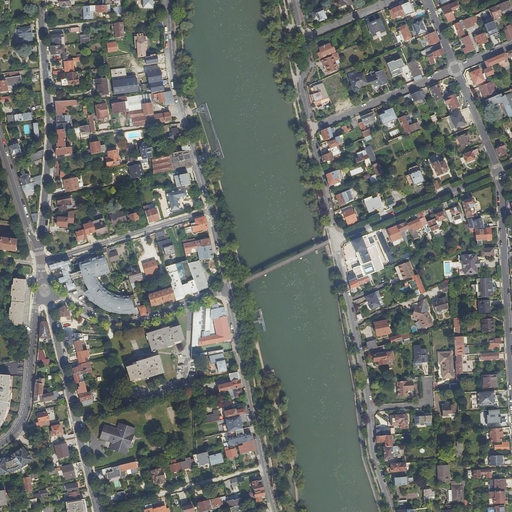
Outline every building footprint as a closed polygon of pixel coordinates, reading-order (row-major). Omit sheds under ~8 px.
[(25,0),(16,0),(15,17),(29,18),(29,10),(25,10),(25,0)] [(153,8),(153,0),(143,0),(143,8),(153,8)] [(506,2),(503,3),(497,5),(500,12),(511,7),(511,6),(511,5),(510,0),(506,2)] [(456,1),(441,8),(444,15),(445,15),(448,22),(455,19),(453,13),(455,12),(460,10),(456,1)] [(409,2),(401,6),(404,13),(406,17),(414,13),(409,2)] [(335,3),(312,13),(315,20),(319,18),(320,21),(321,21),(322,21),(327,19),(324,12),(329,10),(328,8),(336,5),(335,3)] [(103,5),(92,6),(84,6),(85,19),(93,18),(93,12),(97,12),(97,13),(107,12),(107,11),(111,11),(110,5),(103,5)] [(395,17),(404,13),(401,6),(391,10),(392,12),(391,13),(393,19),(395,18),(395,17)] [(491,8),(492,13),(495,12),(496,13),(492,14),(494,18),(501,16),(497,6),(491,8)] [(471,17),(463,20),(465,27),(471,25),(479,21),(476,14),(473,16),(472,16),(471,17)] [(380,17),(371,21),(372,26),(369,27),(371,32),(385,27),(380,17)] [(422,20),(413,24),(418,35),(427,32),(422,20)] [(461,21),(459,22),(459,23),(455,25),(459,36),(464,34),(462,30),(466,28),(465,27),(463,20),(461,21)] [(500,36),(494,21),(485,25),(487,30),(491,29),(496,38),(500,36)] [(124,36),(124,29),(123,23),(115,23),(116,25),(114,26),(115,28),(113,28),(113,33),(116,33),(116,38),(125,37),(124,36)] [(415,40),(414,37),(411,38),(406,25),(400,28),(401,31),(399,32),(400,34),(402,33),(405,41),(409,39),(410,42),(415,40)] [(29,36),(28,28),(17,30),(19,42),(33,40),(32,36),(29,36)] [(394,32),(390,34),(393,40),(396,48),(397,48),(400,47),(402,46),(400,42),(397,43),(396,39),(397,39),(394,32)] [(427,38),(430,45),(439,41),(435,32),(430,33),(426,35),(428,38),(427,38)] [(80,43),(90,42),(89,33),(80,34),(80,43)] [(478,46),(488,41),(484,33),(474,37),(478,46)] [(143,34),(138,34),(138,37),(135,37),(136,43),(135,43),(136,48),(138,48),(139,56),(145,56),(145,50),(146,50),(146,51),(147,51),(146,36),(145,36),(143,36),(143,34)] [(51,45),(51,47),(57,46),(57,44),(62,44),(61,35),(52,36),(53,41),(53,45),(51,45)] [(462,38),(464,42),(466,47),(463,48),(465,54),(475,50),(469,35),(464,37),(462,38)] [(116,42),(107,44),(108,53),(118,51),(116,42)] [(38,53),(38,45),(27,47),(28,55),(38,53)] [(65,53),(64,45),(64,46),(57,46),(51,47),(51,55),(62,53),(63,60),(68,59),(67,54),(65,53)] [(318,54),(320,58),(333,53),(331,49),(329,49),(327,45),(319,48),(321,53),(318,54)] [(423,57),(427,56),(440,50),(438,45),(421,52),(423,57)] [(440,50),(427,56),(428,60),(435,58),(444,54),(442,49),(440,50)] [(332,55),(336,65),(340,63),(336,53),(332,55)] [(508,59),(505,53),(485,62),(488,67),(488,68),(484,71),(487,77),(493,74),(490,66),(492,65),(492,66),(498,63),(499,65),(501,65),(501,63),(502,63),(504,67),(510,65),(508,59)] [(332,55),(321,59),(322,60),(323,60),(325,66),(329,74),(335,71),(333,68),(336,66),(336,65),(332,55)] [(401,57),(387,63),(391,72),(404,66),(401,57)] [(438,64),(435,58),(428,60),(431,67),(438,64)] [(409,63),(407,64),(415,81),(422,78),(415,60),(409,63)] [(74,65),(74,61),(65,62),(65,63),(64,63),(63,64),(64,72),(65,72),(71,72),(70,65),(74,65)] [(116,77),(125,76),(124,69),(111,70),(112,78),(116,77)] [(480,69),(470,73),(475,85),(485,81),(485,80),(487,79),(485,74),(482,75),(480,69)] [(383,70),(375,73),(376,74),(365,78),(368,84),(371,83),(374,83),(375,86),(380,84),(380,86),(388,83),(383,70)] [(19,71),(9,72),(10,77),(5,78),(6,80),(2,81),(1,77),(0,77),(0,92),(8,91),(7,86),(11,86),(13,89),(17,89),(17,84),(19,84),(19,81),(21,80),(21,76),(20,76),(19,71)] [(79,83),(77,72),(68,73),(68,78),(62,79),(63,85),(79,83)] [(145,80),(145,82),(146,85),(154,83),(153,73),(144,75),(145,80)] [(339,73),(330,76),(333,84),(337,82),(337,81),(342,79),(339,73)] [(359,87),(368,84),(365,78),(364,75),(363,73),(354,77),(355,78),(350,80),(353,86),(352,87),(354,92),(360,90),(359,87)] [(101,79),(97,79),(98,91),(98,96),(108,95),(106,78),(102,78),(102,76),(101,76),(101,79)] [(323,83),(325,87),(333,84),(330,76),(321,80),(323,83)] [(137,78),(117,81),(113,81),(114,94),(138,91),(137,78)] [(482,93),(484,98),(495,93),(491,82),(489,83),(479,87),(482,93)] [(325,87),(323,83),(314,87),(316,93),(313,94),(311,95),(313,102),(316,101),(329,97),(325,87)] [(443,95),(438,85),(431,88),(433,92),(432,93),(433,94),(434,94),(437,101),(444,98),(443,95)] [(174,103),(171,91),(154,94),(154,98),(159,97),(160,103),(163,102),(163,105),(174,103)] [(410,95),(415,107),(426,103),(424,98),(422,94),(421,91),(419,91),(411,94),(411,95),(410,95)] [(154,98),(154,94),(153,93),(140,95),(127,97),(128,111),(128,112),(143,110),(143,108),(138,108),(137,105),(151,103),(154,98)] [(350,108),(354,107),(348,94),(344,96),(347,103),(342,106),(344,111),(350,108)] [(453,114),(461,111),(454,94),(443,99),(446,104),(449,103),(453,114)] [(127,97),(126,95),(117,96),(118,98),(118,100),(112,101),(113,113),(128,111),(127,97)] [(501,118),(502,121),(511,116),(511,110),(505,96),(505,95),(504,95),(504,96),(491,101),(493,106),(502,102),(508,115),(501,118)] [(76,100),(55,102),(56,116),(62,115),(61,106),(76,105),(76,100)] [(155,104),(151,103),(137,105),(138,108),(143,108),(143,110),(128,112),(129,118),(154,114),(152,107),(155,106),(155,104)] [(103,116),(108,115),(106,104),(96,106),(98,119),(103,118),(103,116)] [(26,113),(22,113),(23,121),(32,120),(30,107),(25,108),(26,113)] [(384,113),(379,115),(383,125),(398,118),(396,114),(393,107),(388,110),(389,111),(384,113)] [(378,120),(373,109),(371,110),(372,113),(362,118),(363,121),(359,123),(360,125),(365,138),(372,135),(370,129),(367,130),(365,125),(378,120)] [(171,120),(170,112),(154,114),(129,118),(130,126),(171,120)] [(23,121),(22,113),(13,115),(15,122),(23,121)] [(56,116),(57,130),(64,130),(64,129),(67,129),(67,123),(65,123),(65,115),(62,115),(56,116)] [(401,126),(405,135),(412,131),(419,128),(417,122),(408,126),(407,123),(408,122),(410,121),(410,120),(410,119),(408,118),(407,118),(406,119),(404,116),(398,119),(401,126)] [(357,119),(351,121),(354,128),(360,125),(359,123),(357,119)] [(450,122),(455,132),(459,130),(455,120),(450,122)] [(84,139),(89,138),(88,135),(88,133),(90,133),(89,125),(86,126),(80,127),(82,139),(84,139)] [(321,131),(324,141),(330,139),(336,136),(333,128),(331,129),(330,127),(321,131)] [(174,142),(179,141),(178,137),(179,137),(178,128),(171,130),(172,133),(171,134),(171,137),(173,136),(174,142)] [(57,144),(56,155),(69,154),(68,148),(66,148),(64,130),(57,130),(58,144),(57,144)] [(458,137),(462,147),(470,144),(468,138),(469,137),(467,133),(458,137)] [(342,135),(327,142),(329,149),(328,150),(330,153),(332,152),(339,149),(338,145),(342,144),(340,140),(343,138),(342,135)] [(366,148),(362,139),(361,140),(363,144),(365,150),(369,158),(371,163),(376,161),(370,147),(366,148)] [(106,150),(105,145),(100,146),(99,142),(90,143),(92,154),(105,152),(106,150)] [(131,158),(127,159),(128,163),(143,160),(152,158),(150,151),(152,151),(151,145),(147,145),(147,144),(146,143),(145,143),(144,142),(142,142),(141,143),(140,144),(140,145),(140,147),(142,158),(138,159),(137,157),(131,158)] [(11,145),(9,146),(13,160),(18,158),(25,156),(27,155),(26,150),(21,152),(18,143),(11,145)] [(496,150),(499,157),(506,154),(505,152),(508,151),(505,145),(495,149),(496,150)] [(27,155),(25,156),(27,163),(43,158),(44,149),(27,155)] [(477,149),(463,155),(466,163),(475,159),(474,156),(479,154),(477,149)] [(107,167),(119,165),(117,150),(108,152),(109,157),(106,158),(107,167)] [(188,150),(184,151),(154,157),(152,158),(153,164),(154,174),(173,170),(192,165),(188,150)] [(355,159),(357,163),(364,160),(369,158),(365,150),(357,154),(358,158),(355,159)] [(322,156),(323,162),(333,160),(332,152),(330,153),(322,156)] [(153,164),(152,158),(143,160),(144,166),(153,164)] [(377,164),(376,161),(371,163),(372,165),(376,174),(377,177),(378,176),(378,175),(381,174),(377,164)] [(438,161),(433,164),(437,175),(443,173),(442,172),(448,169),(444,161),(439,163),(438,161)] [(150,178),(154,174),(153,164),(144,166),(146,176),(150,178)] [(376,174),(372,165),(366,167),(365,168),(369,177),(370,177),(376,174)] [(414,185),(424,181),(420,170),(419,171),(418,167),(416,166),(410,169),(409,170),(410,174),(410,175),(414,185)] [(326,175),(329,187),(333,185),(334,187),(338,186),(338,184),(340,183),(336,171),(326,175)] [(22,175),(19,177),(22,186),(32,183),(34,182),(41,180),(42,175),(31,179),(29,173),(25,175),(22,175)] [(181,186),(191,184),(188,173),(179,175),(181,186)] [(376,174),(370,177),(373,185),(379,182),(377,177),(376,174)] [(66,192),(79,189),(76,178),(64,180),(65,184),(66,192)] [(137,185),(136,181),(117,185),(118,189),(121,188),(125,187),(125,189),(138,186),(137,185)] [(32,183),(22,186),(24,191),(27,190),(28,193),(35,191),(33,185),(32,183)] [(186,188),(166,193),(171,212),(181,210),(178,199),(188,197),(186,188)] [(345,192),(336,196),(336,197),(336,196),(340,204),(339,204),(339,205),(348,201),(345,192)] [(71,208),(69,196),(56,199),(59,211),(71,208)] [(372,196),(364,200),(369,212),(374,210),(374,211),(377,209),(377,208),(380,207),(378,201),(380,200),(378,197),(373,199),(372,196)] [(126,232),(130,230),(128,223),(125,214),(121,198),(114,200),(116,209),(108,211),(114,226),(118,225),(118,223),(123,221),(126,232)] [(473,198),(462,201),(466,218),(471,216),(473,216),(472,212),(473,212),(474,210),(474,208),(472,207),(473,205),(473,204),(474,204),(473,198)] [(393,200),(387,202),(390,209),(393,208),(396,206),(395,205),(396,204),(394,200),(393,201),(393,200)] [(144,206),(148,222),(159,219),(156,208),(151,210),(149,210),(147,205),(144,206)] [(459,205),(445,211),(448,217),(452,215),(454,220),(461,218),(460,216),(462,215),(459,205)] [(347,222),(349,226),(358,223),(356,218),(357,218),(356,218),(353,209),(352,209),(343,213),(347,222)] [(67,223),(73,224),(74,211),(68,212),(68,218),(59,217),(59,221),(57,221),(57,226),(67,227),(67,223)] [(410,233),(412,236),(415,234),(413,231),(420,228),(423,226),(424,225),(425,229),(429,227),(426,222),(426,221),(422,211),(416,214),(417,219),(406,223),(409,229),(410,233)] [(430,231),(434,230),(438,228),(437,226),(440,225),(441,224),(441,223),(441,222),(440,220),(443,219),(446,218),(443,211),(438,213),(434,214),(435,216),(437,220),(436,221),(434,218),(426,222),(429,227),(430,231)] [(129,215),(131,222),(139,219),(137,213),(129,215)] [(205,216),(195,220),(195,223),(191,224),(191,227),(192,227),(206,223),(205,216)] [(93,221),(97,236),(108,232),(103,218),(93,221)] [(395,222),(386,226),(394,245),(403,241),(401,236),(400,232),(397,225),(395,222)] [(397,225),(400,232),(409,229),(406,223),(406,222),(397,225)] [(193,232),(208,229),(206,223),(192,227),(193,232)] [(486,229),(475,230),(476,240),(487,239),(486,229)] [(85,230),(76,232),(79,242),(87,239),(85,230)] [(154,233),(159,249),(163,248),(171,245),(170,240),(166,241),(163,231),(154,233)] [(386,253),(390,251),(389,248),(389,247),(382,232),(377,235),(383,249),(384,249),(386,253)] [(360,265),(365,276),(368,275),(383,269),(377,256),(379,256),(374,243),(370,245),(366,235),(361,237),(351,241),(360,265)] [(17,239),(0,237),(0,249),(16,251),(17,239)] [(187,257),(187,258),(191,256),(190,253),(198,251),(199,260),(204,260),(209,259),(213,258),(210,238),(188,243),(187,241),(183,242),(186,257),(187,257)] [(171,245),(163,248),(166,256),(175,253),(173,245),(171,245)] [(353,247),(345,250),(347,255),(355,252),(353,247)] [(494,256),(494,247),(480,248),(481,257),(494,256)] [(390,251),(386,253),(391,265),(396,263),(394,260),(390,251)] [(116,252),(108,254),(110,261),(118,259),(116,252)] [(476,254),(464,256),(465,262),(464,262),(465,269),(466,268),(467,275),(480,273),(479,266),(478,260),(476,254)] [(124,314),(127,314),(130,314),(135,313),(134,308),(138,307),(136,302),(134,295),(130,296),(127,296),(122,296),(121,294),(120,293),(118,291),(117,291),(114,289),(110,287),(107,291),(106,290),(102,287),(100,284),(97,280),(96,277),(110,272),(104,255),(71,265),(69,260),(64,261),(63,260),(47,265),(50,271),(60,268),(60,270),(62,275),(54,278),(60,285),(66,292),(76,289),(75,287),(80,286),(82,288),(84,292),(87,296),(90,300),(94,303),(98,306),(103,309),(109,311),(115,313),(118,314),(124,314)] [(156,260),(142,264),(147,278),(160,274),(156,260)] [(189,265),(194,279),(198,291),(209,287),(199,261),(189,265)] [(398,265),(404,279),(412,276),(414,275),(408,261),(398,265)] [(180,262),(165,267),(172,288),(175,298),(176,301),(183,298),(182,295),(192,293),(193,296),(199,293),(198,291),(194,279),(187,281),(187,282),(181,284),(179,278),(182,276),(183,273),(183,271),(180,262)] [(355,274),(357,279),(365,276),(360,265),(353,268),(355,274)] [(141,275),(140,270),(131,273),(130,267),(126,268),(129,279),(141,275)] [(12,332),(21,332),(27,274),(18,273),(18,279),(17,279),(16,279),(14,279),(13,286),(12,286),(11,296),(12,297),(11,308),(10,308),(9,319),(10,319),(9,325),(13,325),(12,332)] [(355,274),(348,277),(349,283),(357,279),(355,274)] [(420,293),(425,291),(418,274),(414,275),(412,276),(413,279),(409,281),(414,292),(419,290),(420,293)] [(135,283),(143,280),(141,275),(129,279),(129,280),(133,290),(136,288),(135,283)] [(349,283),(350,289),(370,280),(368,275),(365,276),(357,279),(349,283)] [(477,286),(480,286),(479,284),(486,284),(488,287),(492,287),(492,278),(476,279),(477,284),(477,286)] [(443,292),(450,289),(450,285),(449,281),(438,286),(439,290),(441,289),(443,292)] [(495,287),(492,287),(488,287),(486,284),(479,284),(480,286),(477,286),(477,291),(480,290),(480,292),(493,291),(495,291),(496,290),(496,289),(496,288),(495,287)] [(175,298),(172,288),(165,290),(163,291),(148,295),(151,306),(175,298)] [(368,301),(368,302),(369,304),(368,306),(369,308),(371,308),(371,309),(380,305),(377,298),(375,292),(366,296),(368,301)] [(192,336),(200,337),(199,346),(226,340),(227,343),(231,342),(222,298),(221,298),(193,310),(192,336)] [(428,310),(425,298),(420,301),(418,308),(415,307),(413,317),(418,318),(419,319),(419,320),(423,328),(428,325),(430,327),(434,324),(433,322),(431,318),(432,318),(427,310),(428,310)] [(436,314),(448,308),(443,298),(438,301),(439,303),(432,306),(436,314)] [(479,313),(490,312),(489,300),(478,301),(479,313)] [(141,316),(146,314),(144,305),(140,306),(139,301),(136,302),(138,307),(141,316)] [(71,320),(68,309),(64,306),(58,310),(60,317),(66,317),(67,321),(71,320)] [(483,330),(493,330),(493,317),(482,318),(483,330)] [(389,333),(387,321),(374,323),(377,335),(389,333)] [(47,322),(41,322),(39,338),(46,339),(51,339),(47,322)] [(169,327),(147,333),(149,340),(148,340),(149,345),(150,345),(152,351),(174,345),(174,343),(184,339),(180,325),(170,329),(169,327)] [(372,349),(379,347),(410,338),(410,337),(409,332),(376,342),(376,341),(367,343),(368,346),(363,347),(364,349),(364,351),(372,349)] [(78,339),(78,334),(73,333),(64,335),(65,340),(68,340),(69,340),(70,341),(66,342),(66,346),(73,345),(72,341),(73,341),(78,339)] [(463,336),(454,337),(454,346),(464,345),(463,336)] [(75,342),(77,352),(87,350),(85,343),(81,344),(80,341),(75,342)] [(425,353),(427,353),(427,349),(420,349),(420,345),(414,345),(414,361),(421,360),(421,362),(426,362),(425,355),(425,353)] [(454,346),(455,355),(456,355),(461,355),(464,355),(464,346),(454,346)] [(379,347),(372,349),(374,355),(373,355),(374,361),(375,364),(376,365),(388,363),(388,360),(393,360),(392,352),(381,354),(379,347)] [(89,357),(87,350),(77,352),(79,362),(85,361),(84,358),(89,357)] [(38,351),(37,364),(49,363),(49,360),(45,360),(45,357),(44,357),(41,356),(41,351),(38,351)] [(443,371),(442,371),(442,378),(453,377),(452,352),(438,353),(439,363),(443,363),(443,371)] [(136,364),(126,367),(130,381),(141,378),(141,380),(163,373),(161,367),(163,366),(161,361),(160,361),(158,355),(136,362),(136,364)] [(461,363),(461,355),(456,355),(456,361),(455,361),(456,374),(460,374),(467,373),(467,363),(461,363)] [(219,376),(228,374),(225,359),(216,361),(219,376)] [(82,375),(87,373),(92,372),(90,362),(89,362),(81,364),(81,366),(76,367),(76,368),(72,369),(73,374),(81,372),(82,375)] [(78,394),(86,392),(84,381),(81,382),(80,377),(79,375),(81,375),(82,375),(81,372),(73,374),(75,384),(79,383),(80,386),(78,387),(79,389),(77,390),(78,394)] [(233,389),(241,387),(237,372),(229,374),(231,381),(230,382),(230,383),(218,386),(219,389),(210,391),(210,394),(228,390),(233,389)] [(483,388),(497,387),(497,374),(482,375),(483,388)] [(10,376),(0,375),(0,424),(2,421),(5,416),(7,413),(8,408),(8,403),(9,395),(10,376)] [(36,380),(34,396),(43,394),(43,384),(44,384),(44,379),(40,379),(39,380),(36,380)] [(413,390),(413,383),(413,381),(406,381),(397,381),(398,397),(408,396),(407,390),(413,390)] [(239,394),(242,393),(241,387),(233,389),(235,398),(240,397),(239,394)] [(34,396),(33,404),(59,398),(65,397),(63,389),(43,394),(34,396)] [(494,390),(478,391),(479,406),(495,405),(495,400),(494,397),(494,390)] [(82,401),(83,401),(85,401),(92,399),(90,392),(79,394),(80,401),(82,401)] [(450,405),(442,405),(442,410),(443,416),(448,416),(448,414),(451,414),(451,413),(455,413),(455,403),(450,403),(450,405)] [(226,418),(247,414),(245,408),(242,409),(236,410),(236,408),(224,411),(226,418)] [(36,422),(37,427),(44,426),(49,424),(46,412),(37,414),(39,422),(36,422)] [(205,423),(220,420),(218,412),(214,413),(215,416),(204,419),(205,423)] [(421,416),(430,415),(430,412),(425,413),(425,414),(414,415),(413,416),(413,417),(414,419),(415,425),(417,425),(417,427),(426,427),(426,426),(431,425),(431,424),(421,425),(421,416)] [(400,429),(407,428),(406,414),(394,415),(394,417),(390,417),(391,423),(399,422),(399,425),(400,429)] [(431,424),(430,415),(421,416),(421,425),(431,424)] [(119,423),(117,429),(113,442),(110,449),(126,454),(128,448),(129,448),(134,435),(133,434),(135,428),(119,423)] [(60,424),(51,427),(52,431),(51,431),(52,436),(62,434),(60,424)] [(109,441),(113,428),(104,425),(99,438),(109,441)] [(388,435),(388,432),(388,428),(380,428),(381,436),(388,435)] [(503,434),(502,428),(490,429),(491,442),(502,441),(501,436),(501,434),(503,434)] [(229,446),(243,442),(252,440),(251,432),(232,437),(232,439),(227,440),(229,446)] [(385,447),(392,446),(391,435),(388,435),(381,436),(376,436),(377,442),(383,442),(383,441),(385,440),(385,442),(385,447)] [(240,453),(255,449),(252,440),(243,442),(244,445),(238,446),(240,453)] [(456,453),(456,457),(458,457),(465,457),(464,444),(464,441),(456,442),(457,453),(456,453)] [(69,456),(65,443),(55,445),(58,459),(69,456)] [(228,450),(227,446),(225,447),(227,458),(237,456),(235,449),(228,450)] [(385,447),(384,447),(385,459),(385,463),(393,462),(393,458),(392,446),(385,447)] [(0,481),(21,476),(21,475),(41,461),(38,458),(40,454),(26,450),(25,450),(23,447),(12,455),(12,456),(10,458),(4,459),(3,458),(0,458),(0,481)] [(197,454),(193,455),(196,466),(209,463),(207,456),(208,456),(208,455),(207,452),(202,453),(197,454)] [(221,452),(212,454),(214,464),(218,464),(217,461),(223,459),(221,452)] [(489,456),(490,466),(503,465),(503,455),(496,455),(489,456)] [(186,461),(180,463),(181,470),(194,466),(193,459),(190,460),(190,458),(185,459),(186,461)] [(171,465),(169,465),(171,472),(180,470),(178,463),(176,464),(175,460),(170,461),(171,465)] [(100,477),(100,479),(104,478),(102,472),(106,473),(106,475),(107,475),(108,476),(115,474),(116,477),(121,476),(124,475),(125,475),(124,470),(138,467),(137,461),(96,471),(97,478),(100,477)] [(404,470),(404,463),(391,464),(392,471),(404,470)] [(57,468),(58,471),(61,470),(61,469),(63,469),(64,475),(65,475),(66,479),(75,477),(72,464),(57,468)] [(450,474),(451,474),(451,465),(438,466),(439,482),(450,481),(450,474)] [(54,469),(48,470),(49,474),(56,473),(57,476),(59,476),(58,471),(57,468),(54,469)] [(161,468),(148,472),(150,481),(153,481),(154,484),(164,482),(161,468)] [(485,470),(479,470),(474,470),(474,478),(480,478),(479,474),(485,474),(485,470)] [(37,473),(21,477),(22,484),(31,482),(33,482),(32,478),(38,477),(37,473)] [(394,478),(394,485),(408,484),(407,476),(394,478)] [(234,486),(239,485),(239,484),(236,477),(231,480),(232,484),(233,484),(234,486)] [(504,491),(506,491),(505,479),(495,480),(495,492),(497,492),(504,491)] [(254,489),(254,492),(264,490),(262,484),(258,485),(257,481),(252,482),(252,483),(250,484),(251,486),(252,485),(253,489),(254,489)] [(452,490),(452,501),(461,501),(462,506),(467,506),(467,505),(467,503),(467,500),(462,501),(461,486),(466,485),(466,481),(451,481),(452,490)] [(31,482),(22,484),(23,490),(26,489),(27,492),(32,491),(31,485),(32,485),(32,483),(31,483),(31,482)] [(69,493),(79,491),(77,483),(72,484),(67,485),(66,486),(64,486),(65,490),(67,490),(68,493),(69,493)] [(34,495),(35,499),(47,496),(46,490),(39,491),(39,492),(41,492),(41,493),(34,495)] [(256,502),(266,499),(264,490),(254,492),(255,494),(254,494),(255,498),(256,502)] [(431,490),(424,490),(425,501),(432,501),(432,497),(431,492),(431,490)] [(69,493),(70,501),(80,500),(79,491),(69,493)] [(488,499),(489,504),(490,505),(508,503),(507,491),(506,491),(497,492),(495,492),(489,492),(490,498),(488,499)] [(221,497),(211,500),(213,506),(222,504),(221,497)] [(227,502),(229,508),(230,508),(240,504),(241,498),(233,501),(233,500),(227,502)] [(70,501),(66,502),(67,511),(86,511),(84,499),(80,500),(70,501)] [(29,500),(25,500),(26,508),(33,507),(33,505),(31,503),(30,503),(29,500)] [(211,500),(197,503),(198,511),(203,511),(205,511),(204,509),(208,508),(208,509),(213,508),(211,500)] [(398,503),(398,510),(407,510),(407,502),(398,503)]
